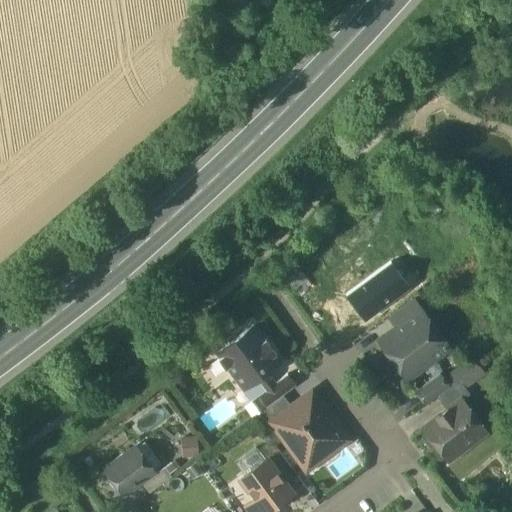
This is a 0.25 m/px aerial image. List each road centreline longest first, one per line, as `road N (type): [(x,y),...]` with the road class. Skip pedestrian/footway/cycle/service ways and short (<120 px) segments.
road 1 (primary): [(0,358),(145,252),(233,171),(389,0)]
road 2 (residential): [(330,511),(383,469),(390,453),(327,360)]
